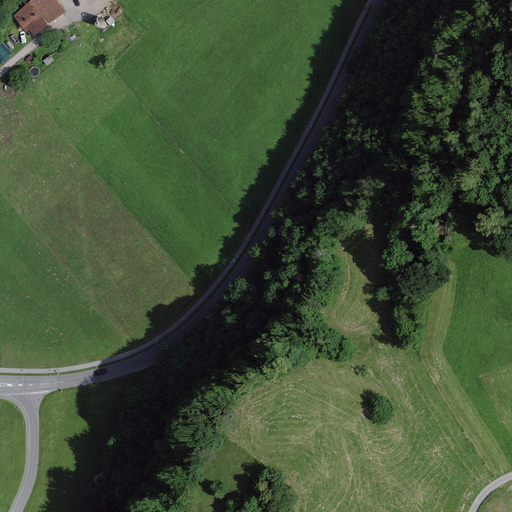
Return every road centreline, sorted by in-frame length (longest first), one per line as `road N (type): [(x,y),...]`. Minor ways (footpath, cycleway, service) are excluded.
road 1 (tertiary): [(30,385),(153,357),(214,307),(294,192),(387,0)]
road 2 (track): [(0,73),(74,11),(105,0)]
road 3 (residential): [(18,511),(32,462),(30,385)]
